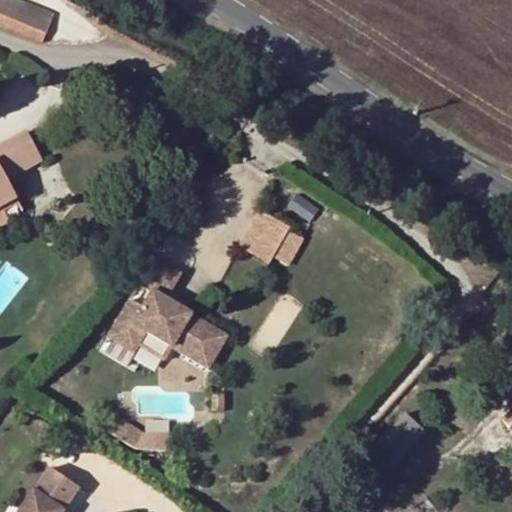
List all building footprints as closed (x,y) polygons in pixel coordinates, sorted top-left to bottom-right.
[(0,0),(0,22),(41,40),(50,17),(7,0),(0,0)] [(257,109),(250,105),(246,112),(253,116),(257,109)] [(0,208),(1,208),(16,200),(5,179),(42,159),(26,131),(0,144),(0,208)] [(0,227),(10,223),(1,208),(0,208),(0,227)] [(243,248),(291,269),(307,233),(258,212),(243,248)] [(228,337),(166,300),(180,274),(155,259),(139,286),(151,293),(143,308),(130,300),(107,338),(134,354),(146,334),(172,349),(172,350),(195,363),(202,350),(216,358),(228,337)] [(216,358),(202,350),(195,363),(208,370),(216,358)] [(224,412),(224,395),(212,395),(212,412),(224,412)] [(404,416),(373,452),(391,468),(423,432),(404,416)] [(135,449),(144,434),(118,417),(108,432),(135,449)] [(49,469),(19,511),(62,511),(78,489),(49,469)]
